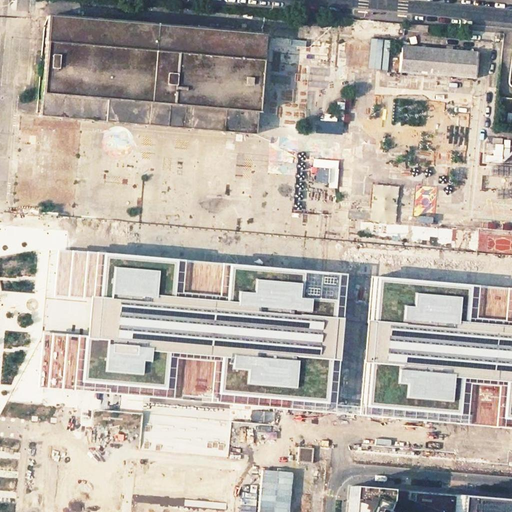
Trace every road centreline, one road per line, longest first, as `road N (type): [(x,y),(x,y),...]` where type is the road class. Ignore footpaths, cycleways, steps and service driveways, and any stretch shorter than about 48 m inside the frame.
road 1 (residential): [(326,511),(329,472),(343,461),(511,480)]
road 2 (unclassified): [(385,6),(511,18)]
